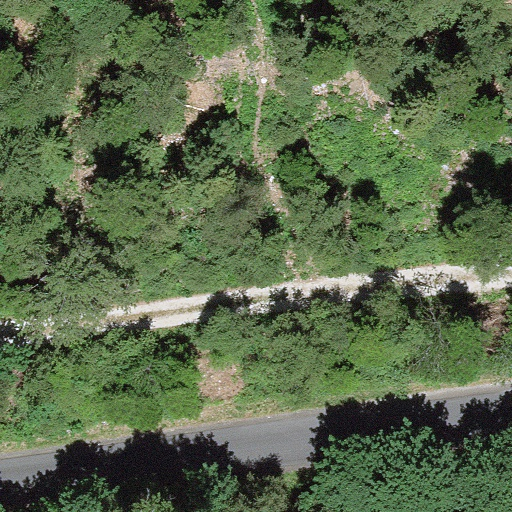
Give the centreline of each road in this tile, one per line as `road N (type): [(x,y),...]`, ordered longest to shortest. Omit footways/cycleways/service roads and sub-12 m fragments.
road 1 (tertiary): [(0,484),(511,416)]
road 2 (track): [(0,340),(511,279)]
